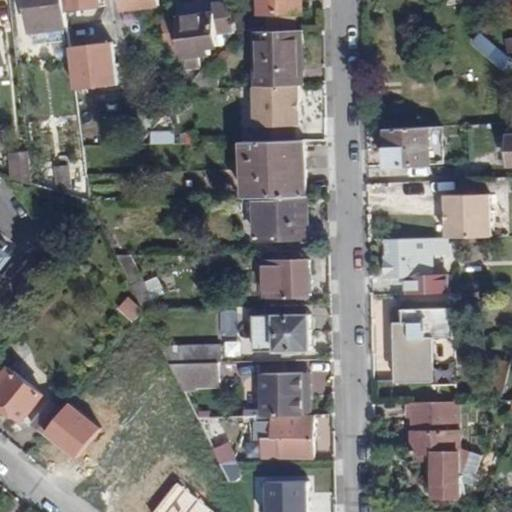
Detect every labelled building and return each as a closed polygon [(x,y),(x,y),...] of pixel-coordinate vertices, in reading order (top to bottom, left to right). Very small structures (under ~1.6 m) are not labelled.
[(66,10),(65,0),(28,0),(33,32),(68,28),(66,10)] [(98,0),(65,0),(66,10),(99,6),(98,0)] [(120,0),(122,10),(157,5),(156,0),(120,0)] [(269,32),(296,31),(296,12),(303,11),(302,0),(260,0),(261,12),(269,13),(269,32)] [(219,33),(235,31),(234,20),(232,2),(213,4),(214,13),(178,17),(178,20),(182,57),(184,69),(196,68),(196,56),(209,54),(208,48),(220,47),(219,33)] [(484,36),(494,45),(504,33),(493,23),(492,25),(481,16),(473,27),(484,36)] [(234,20),(235,31),(235,33),(246,33),(245,19),(234,20)] [(182,57),(178,20),(165,22),(167,44),(171,44),(172,57),(182,57)] [(256,33),(256,87),(300,86),(304,86),(303,31),(296,31),(269,32),(256,33)] [(480,37),(475,43),(488,55),(494,49),(480,37)] [(111,42),(65,43),(67,88),(112,86),(111,42)] [(219,88),(219,74),(213,74),(209,71),(204,68),(186,89),(219,88)] [(302,126),(300,86),(256,87),(258,142),(296,141),(296,126),(302,126)] [(138,145),(150,131),(153,127),(151,114),(134,115),(138,145)] [(387,128),(389,166),(433,164),(432,126),(387,128)] [(296,141),(258,142),(245,143),(247,197),(256,197),(300,196),(309,196),(308,141),(296,141)] [(13,179),(32,185),(28,153),(11,154),(13,179)] [(71,182),(69,166),(55,168),(56,172),(57,183),(71,182)] [(57,183),(56,172),(46,173),(48,185),(57,183)] [(448,210),(448,237),(491,236),(490,194),(443,195),(444,211),(448,210)] [(300,196),(256,197),(256,239),(310,238),(309,210),(301,211),(300,196)] [(309,210),(309,196),(300,196),(301,211),(309,210)] [(448,252),(448,237),(384,239),(384,244),(393,243),(393,258),(386,258),(386,277),(407,277),(408,293),(448,292),(448,276),(434,275),(434,253),(448,252)] [(0,240),(0,263),(11,249),(0,240)] [(132,286),(144,280),(132,255),(117,255),(132,286)] [(310,262),(266,262),(267,295),(311,294),(310,262)] [(144,310),(159,310),(144,280),(132,286),(144,310)] [(404,294),(404,306),(447,306),(447,293),(404,294)] [(135,322),(144,311),(128,299),(119,309),(135,322)] [(405,322),(398,322),(400,379),(435,378),(433,339),(457,337),(456,308),(405,310),(405,322)] [(256,350),(311,350),(312,314),(248,315),(249,321),(255,322),(256,350)] [(171,364),(181,363),(182,345),(177,345),(172,337),(160,342),(171,364)] [(185,363),(224,363),(223,345),(182,345),(181,363),(185,363)] [(0,401),(23,419),(43,394),(0,358),(0,401)] [(329,392),(329,360),(311,360),(311,392),(329,392)] [(185,363),(212,419),(218,419),(237,418),(235,362),(224,363),(185,363)] [(181,363),(171,364),(199,419),(212,419),(185,363),(181,363)] [(264,374),(265,410),(304,408),(304,373),(264,374)] [(429,456),(434,456),(435,498),(462,497),(461,480),(470,485),(486,455),(460,443),(459,400),(413,402),(415,455),(418,455),(429,456)] [(43,435),(63,410),(52,401),(31,426),(43,435)] [(276,435),(283,436),(284,458),(316,457),(315,417),(275,417),(276,435)] [(218,419),(212,419),(199,419),(222,464),(237,457),(218,419)] [(511,466),(504,456),(493,479),(494,480),(502,484),(511,469),(511,466)] [(241,463),(222,464),(227,481),(234,482),(241,477),(241,463)] [(304,511),(305,483),(262,483),(261,511),(304,511)]
